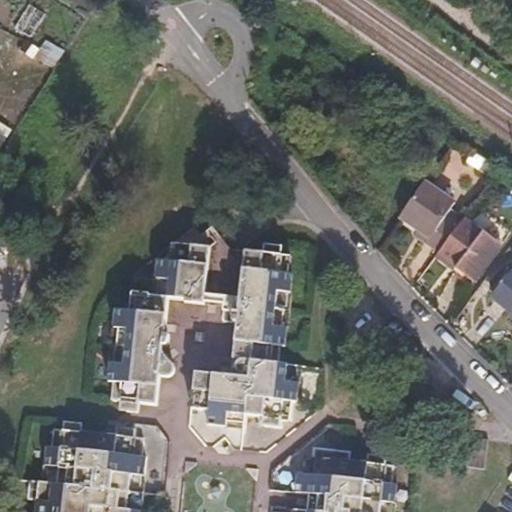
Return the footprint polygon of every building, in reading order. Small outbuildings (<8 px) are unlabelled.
[(479,167),(493,177),(499,168),(485,158),(479,167)] [(422,179),(397,216),(415,228),(426,235),(423,240),(438,251),(457,227),(462,217),(448,207),(453,199),(422,179)] [(457,227),(438,251),(456,264),(454,266),(472,279),(500,242),(464,216),(462,217),(457,227)] [(413,233),(423,240),(426,235),(415,228),(413,233)] [(195,297),(200,250),(162,246),(161,262),(147,261),(144,296),(122,295),(120,312),(108,311),(101,384),(107,384),(106,403),(115,404),(115,413),(133,414),(134,406),(150,406),(153,379),(164,379),(168,377),(168,373),(155,359),(155,353),(160,351),(161,341),(157,337),(160,302),(176,303),(176,306),(195,307),(195,303),(195,297)] [(257,254),(240,253),(236,300),(226,300),(226,315),(221,315),(220,326),(231,328),(227,380),(190,378),(188,413),(204,414),(204,426),(240,430),(241,418),(258,419),(258,425),(276,427),(276,420),(287,420),(289,404),(294,404),(297,366),(277,364),(277,346),(281,346),(287,275),(282,274),(283,257),(275,256),(275,249),(258,248),(257,254)] [(511,268),(507,265),(489,289),(511,307),(511,268)] [(195,297),(195,303),(211,305),(226,306),(226,300),(212,299),(195,297)] [(138,511),(144,458),(138,457),(139,440),(131,438),(131,431),(111,429),(111,436),(77,433),(77,426),(57,425),(57,431),(48,431),(47,447),(41,447),(38,481),(24,480),(23,497),(36,498),(34,511),(138,511)] [(388,511),(391,487),(386,486),(387,467),(381,465),(381,458),(365,457),(365,463),(347,461),(347,454),(311,451),(309,476),(295,476),(295,492),(317,495),(315,511),(302,511),(292,511),(388,511)]
